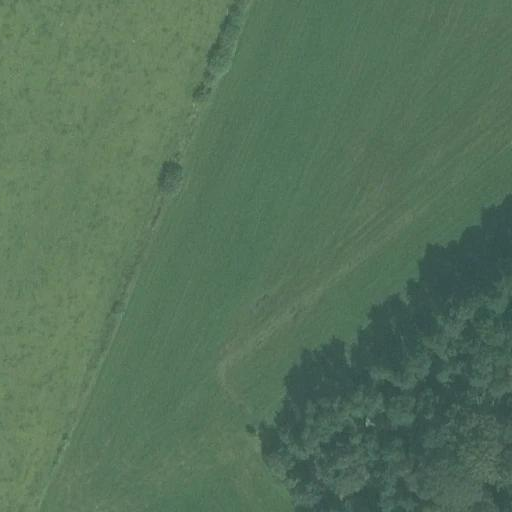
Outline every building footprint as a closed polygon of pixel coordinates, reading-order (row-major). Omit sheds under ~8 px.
[(511,289),(503,299),(511,306),(511,289)] [(457,341),(480,366),(493,354),(470,329),(457,341)] [(459,376),(435,353),(422,366),(447,390),(459,376)] [(368,424),(402,427),(403,407),(370,404),(368,424)] [(359,470),(330,471),(331,488),(360,488),(359,470)]
